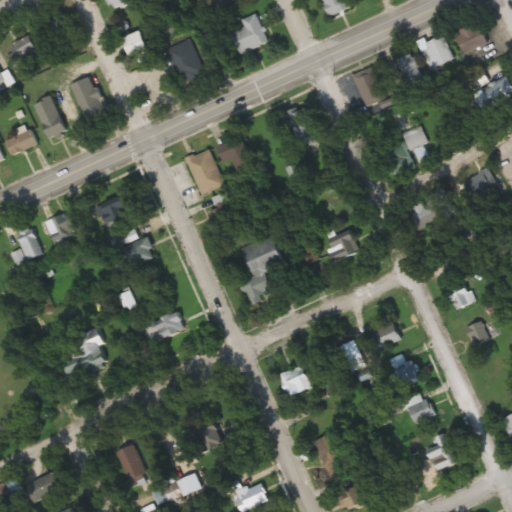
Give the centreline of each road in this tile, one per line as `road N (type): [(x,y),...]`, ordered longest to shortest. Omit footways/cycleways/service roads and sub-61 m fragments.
road 1 (residential): [(511,505),(316,57)]
road 2 (secondary): [(0,201),(441,0)]
road 3 (residential): [(0,458),(411,269)]
road 4 (residential): [(315,511),(147,135)]
road 5 (residential): [(107,511),(0,259)]
road 6 (residential): [(375,188),(511,112)]
road 7 (residential): [(147,135),(87,0)]
